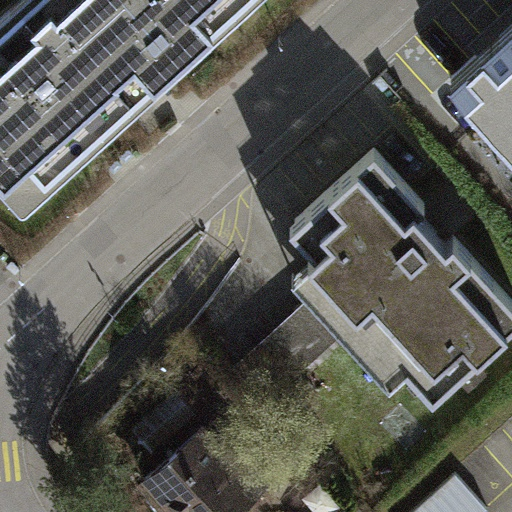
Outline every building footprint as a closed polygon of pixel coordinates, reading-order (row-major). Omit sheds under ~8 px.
[(244,0),(21,0),(0,19),(0,177),(22,201),(244,0)] [(511,10),(444,72),(511,146),(511,10)] [(317,250),(294,271),(392,379),(408,365),(435,395),(511,326),(511,295),(454,232),(448,237),(424,211),(431,206),(376,145),(291,221),(317,250)] [(203,413),(139,472),(175,511),(232,511),(275,473),(245,441),(235,449),(203,413)] [(462,466),(406,511),(492,511),(496,509),(462,466)]
